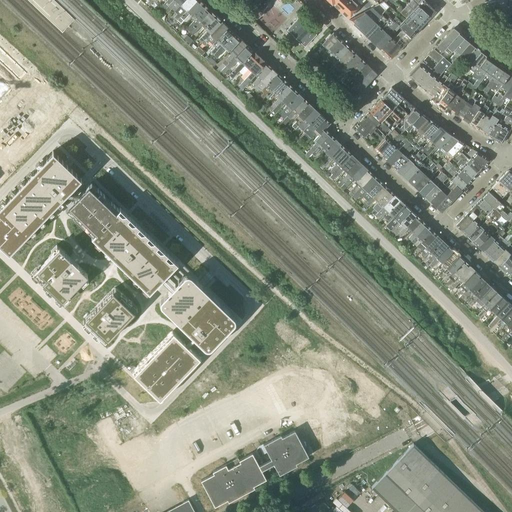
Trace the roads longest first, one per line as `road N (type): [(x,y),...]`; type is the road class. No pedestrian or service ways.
road 1 (residential): [(99,370),(146,413),(156,411),(253,306),(77,132),(64,132),(16,178)]
road 2 (residential): [(343,122),(215,0)]
road 3 (unclassified): [(261,511),(408,432)]
road 4 (residential): [(0,252),(106,354),(99,370)]
road 5 (residential): [(442,225),(345,135),(343,122)]
road 6 (residential): [(506,157),(426,107),(391,73)]
